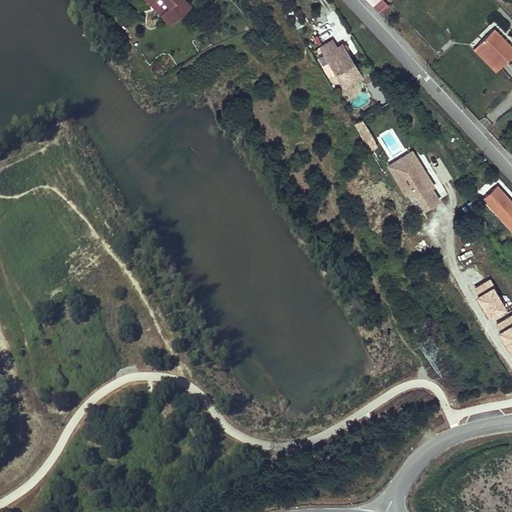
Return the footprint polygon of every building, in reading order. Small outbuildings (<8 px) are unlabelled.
[(157,0),(166,10),(162,13),(157,17),(169,31),(190,13),(179,0),(143,0),(148,6),(152,2),(155,0),(157,0)] [(155,0),(152,2),(162,13),(166,10),(157,0),(155,0)] [(383,0),(366,0),(379,13),(388,5),(383,0)] [(511,57),(511,51),(494,31),(477,46),(499,70),(511,57)] [(319,52),(324,58),(335,50),(331,44),(319,52)] [(335,50),(324,58),(345,91),(363,79),(341,46),(335,50)] [(362,119),(353,123),(363,143),(372,139),(362,119)] [(415,162),(411,154),(387,168),(404,197),(411,193),(406,185),(402,187),(394,174),(415,162)] [(423,175),(415,162),(394,174),(402,187),(406,185),(411,193),(423,212),(437,204),(430,191),(432,190),(426,180),(423,180),(420,176),(423,175)] [(511,201),(497,184),(480,199),(511,234),(511,201)] [(511,243),(502,250),(511,264),(511,243)]
